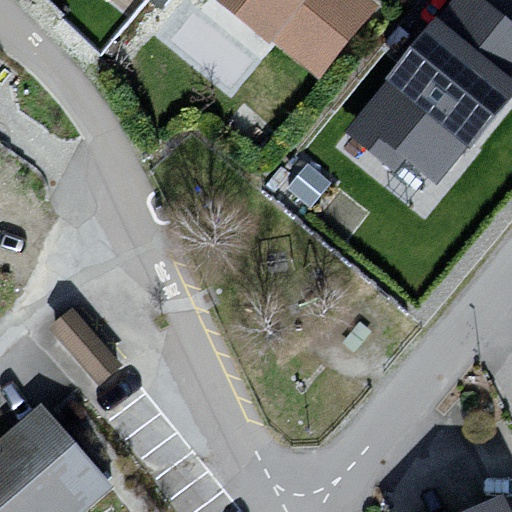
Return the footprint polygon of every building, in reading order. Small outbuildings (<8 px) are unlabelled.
[(184,0),(250,50),(255,43),(310,85),(371,7),(362,0),(184,0)] [(439,188),(511,95),(511,13),(495,0),(448,0),(353,120),(439,188)] [(58,312),(36,332),(86,385),(107,365),(58,312)] [(29,412),(0,436),(0,511),(66,511),(94,489),(29,412)] [(493,511),(487,499),(461,511),(493,511)]
